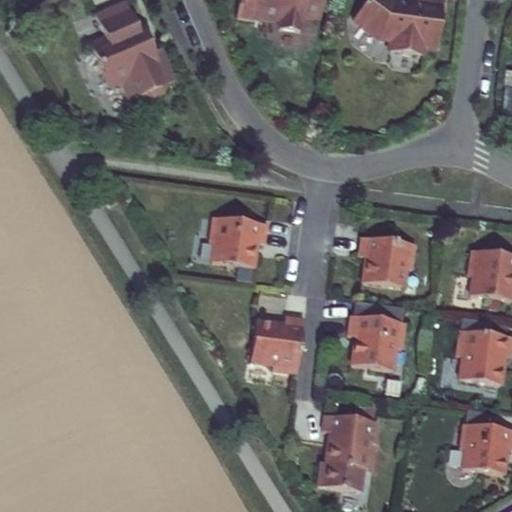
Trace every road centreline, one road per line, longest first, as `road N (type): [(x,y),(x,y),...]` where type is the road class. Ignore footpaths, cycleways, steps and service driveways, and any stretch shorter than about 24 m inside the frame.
road 1 (residential): [(322,167),(290,157),(245,115),(193,0)]
road 2 (residential): [(481,0),(460,151)]
road 3 (residential): [(460,151),(322,167)]
